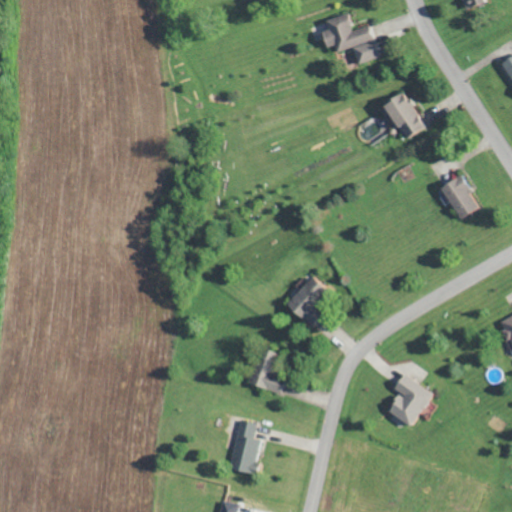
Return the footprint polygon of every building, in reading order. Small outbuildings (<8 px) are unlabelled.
[(489,2),(487,0),(463,0),(466,9),(489,2)] [(371,25),(355,30),(349,13),(327,20),(330,29),(323,32),(328,47),(336,44),(339,52),(354,47),(360,64),(381,57),(371,25)] [(511,57),(502,64),(511,79),(511,57)] [(405,92),(386,104),(408,139),(427,127),(405,92)] [(482,206),(462,176),(443,189),(463,219),(482,206)] [(314,327),(328,313),(321,306),(333,293),(315,276),(289,304),(314,327)] [(511,316),(502,321),(511,339),(511,316)] [(283,394),(289,377),(277,373),(284,354),(263,347),(250,383),(283,394)] [(436,394),(407,374),(397,389),(404,393),(392,411),(414,427),(436,394)] [(256,437),(260,422),(243,418),(232,466),(257,472),(265,439),(256,437)] [(240,511),(242,503),(224,499),(221,511),(240,511)]
